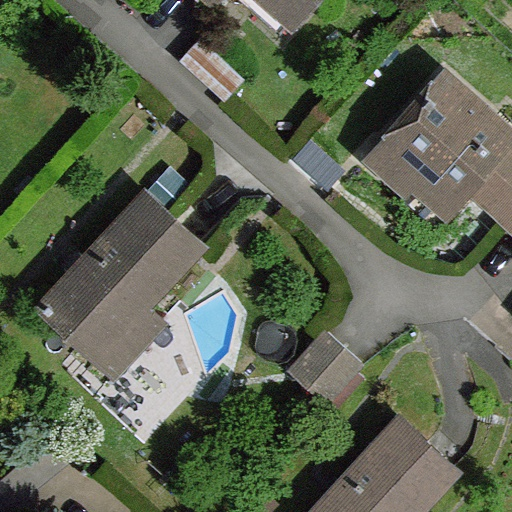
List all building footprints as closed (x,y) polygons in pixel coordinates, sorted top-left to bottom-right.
[(315,0),(297,0),(307,9),(315,0)] [(201,39),(181,60),(225,100),(244,78),(201,39)] [(511,140),(446,83),(390,144),(424,176),(420,180),(454,210),(475,189),(510,218),(511,220),(511,140)] [(438,227),(454,210),(420,180),(405,199),(438,227)] [(203,244),(148,195),(44,306),(97,359),(148,304),(203,244)] [(169,324),(148,304),(97,359),(116,380),(169,324)] [(366,366),(326,331),(292,370),(332,403),(366,366)] [(419,511),(458,468),(402,418),(316,511),(419,511)]
